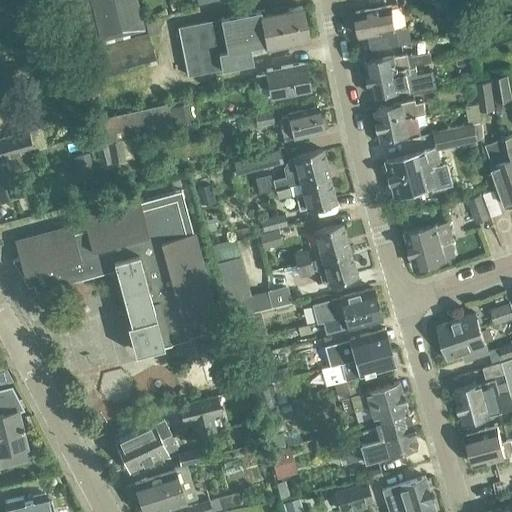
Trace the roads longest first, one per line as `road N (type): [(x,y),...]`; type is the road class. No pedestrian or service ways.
road 1 (residential): [(401,304),(328,0)]
road 2 (residential): [(104,511),(0,321)]
road 3 (residential): [(461,511),(401,304)]
